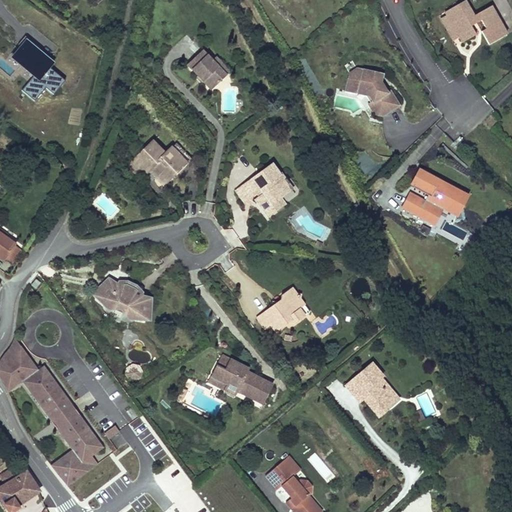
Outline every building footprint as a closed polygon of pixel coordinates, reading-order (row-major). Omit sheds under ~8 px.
[(467,13),(464,6),(458,10),(461,16),(467,13)] [(470,32),(480,26),(485,34),(480,37),(488,50),(506,40),(490,12),(472,22),(467,13),(461,16),(458,10),(444,17),(447,21),(455,36),(456,36),(459,40),(458,41),(458,42),(462,48),(475,40),(470,32)] [(459,40),(456,36),(455,36),(447,21),(440,25),(452,45),(458,42),(458,41),(459,40)] [(51,67),(56,60),(27,36),(11,56),(34,74),(21,90),(34,101),(45,87),(54,94),(66,79),(51,67)] [(200,50),(186,64),(211,89),(224,76),(216,67),(220,63),(214,56),(210,60),(200,50)] [(222,61),(220,63),(216,67),(224,76),(230,70),(222,61)] [(386,99),(380,88),(377,87),(379,80),(356,74),(349,79),(347,87),(359,90),(357,96),(366,98),(372,108),(369,110),(368,110),(374,120),(381,122),(398,111),(389,97),(386,99)] [(359,90),(347,87),(344,97),(363,101),(369,110),(372,108),(366,98),(357,96),(359,90)] [(187,163),(173,148),(167,154),(154,141),(135,160),(147,173),(150,171),(151,169),(166,184),(187,163)] [(255,169),(233,186),(242,196),(254,188),(259,184),(263,189),(258,193),(253,196),(264,211),(272,205),(268,199),(285,186),(290,192),(297,186),(281,166),(277,169),(269,159),(261,165),(263,167),(257,172),(255,169)] [(147,173),(135,160),(129,166),(141,179),(147,173)] [(166,184),(151,169),(150,171),(164,186),(166,184)] [(423,179),(418,176),(415,182),(420,185),(423,179)] [(459,201),(443,193),(444,190),(423,179),(420,185),(415,182),(411,190),(413,191),(412,193),(427,201),(424,207),(422,210),(407,202),(402,213),(425,225),(429,217),(438,222),(442,214),(457,221),(459,217),(452,214),(459,201)] [(259,184),(254,188),(258,193),(263,189),(259,184)] [(272,205),(290,192),(285,186),(268,199),(272,205)] [(459,217),(467,202),(444,190),(443,193),(459,201),(452,214),(459,217)] [(424,207),(409,199),(407,202),(422,210),(424,207)] [(438,222),(429,217),(425,225),(434,230),(438,222)] [(12,235),(0,226),(0,232),(10,239),(12,235)] [(10,239),(0,232),(0,257),(6,262),(8,259),(16,248),(18,245),(10,239)] [(430,237),(421,232),(419,238),(428,242),(430,237)] [(314,239),(307,237),(305,243),(312,245),(314,239)] [(21,252),(16,248),(8,259),(13,263),(21,252)] [(143,315),(148,295),(137,293),(137,290),(132,284),(125,280),(117,281),(116,283),(107,276),(94,292),(102,298),(101,301),(103,304),(106,305),(109,306),(112,306),(113,303),(123,308),(122,311),(124,313),(126,315),(129,316),(133,315),(134,313),(143,315)] [(31,286),(36,289),(41,283),(36,279),(31,286)] [(148,295),(149,288),(149,287),(132,284),(137,290),(137,293),(148,295)] [(264,302),(250,312),(259,326),(266,321),(271,329),(280,322),(286,318),(289,322),(299,315),(293,308),(299,304),(295,299),(295,295),(292,294),(287,286),(278,292),(276,298),(269,302),(264,302)] [(304,311),(299,304),(293,308),(299,315),(304,311)] [(283,327),(289,322),(286,318),(280,322),(283,327)] [(49,376),(51,374),(45,366),(39,370),(34,362),(32,364),(30,361),(32,360),(29,355),(27,357),(25,354),(27,352),(15,337),(14,340),(12,344),(10,348),(4,354),(1,361),(0,362),(0,377),(4,384),(7,389),(9,392),(24,382),(53,422),(75,406),(54,377),(52,379),(49,376)] [(211,354),(207,365),(217,370),(221,359),(211,354)] [(366,357),(340,380),(351,393),(357,388),(361,392),(364,396),(362,397),(374,411),(384,402),(378,396),(385,391),(371,376),(375,372),(377,370),(366,357)] [(231,391),(257,402),(266,380),(240,369),(231,365),(232,363),(221,359),(217,370),(207,365),(201,379),(221,387),(218,392),(229,396),(231,391)] [(135,365),(131,364),(127,366),(126,370),(128,370),(134,372),(136,373),(137,369),(135,365)] [(394,394),(375,372),(371,376),(385,391),(378,396),(384,402),(394,394)] [(199,384),(218,392),(221,387),(201,379),(199,384)] [(361,392),(357,388),(351,393),(355,397),(361,392)] [(174,406),(179,394),(175,392),(170,404),(174,406)] [(59,430),(80,414),(75,406),(53,422),(59,430)] [(93,456),(92,454),(95,451),(96,453),(105,447),(80,414),(59,430),(73,450),(53,465),(57,471),(62,476),(67,484),(70,487),(94,468),(91,463),(96,459),(93,456)] [(120,431),(116,424),(111,428),(115,434),(120,431)] [(115,434),(111,428),(105,432),(110,438),(115,434)] [(20,457),(14,449),(7,454),(13,462),(20,457)] [(281,470),(270,479),(276,486),(281,483),(291,495),(289,496),(294,503),(290,506),(295,511),(318,511),(321,509),(307,493),(310,490),(311,484),(306,478),(299,477),(296,480),(291,474),(293,472),(287,464),(293,459),(287,453),(275,463),(281,470)] [(94,468),(99,464),(96,459),(91,463),(94,468)] [(299,467),(293,459),(287,464),(293,472),(299,467)] [(275,463),(264,472),(270,479),(281,470),(275,463)] [(18,511),(17,509),(42,490),(25,464),(0,480),(4,489),(0,491),(0,505),(3,509),(4,511),(18,511)] [(289,496),(285,499),(290,506),(294,503),(289,496)]
